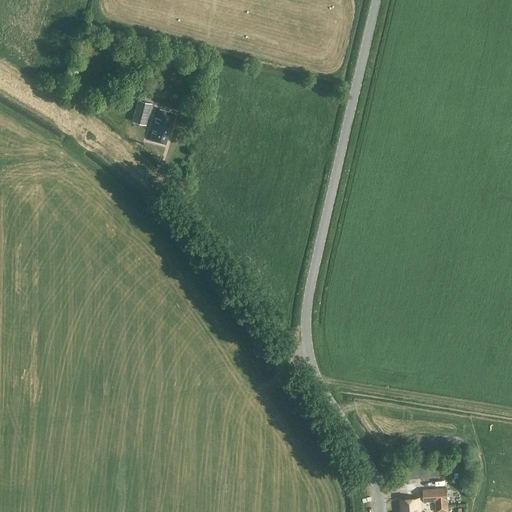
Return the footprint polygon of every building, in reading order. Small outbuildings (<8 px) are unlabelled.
[(142,79),(140,85),(147,87),(149,81),(142,79)] [(152,103),(138,99),(132,121),(146,125),(152,103)] [(175,114),(158,109),(151,136),(155,137),(154,141),(165,143),(167,133),(170,134),(175,114)] [(448,500),(447,487),(423,489),(424,502),(448,500)] [(401,511),(420,511),(419,497),(401,499),(401,511)]
